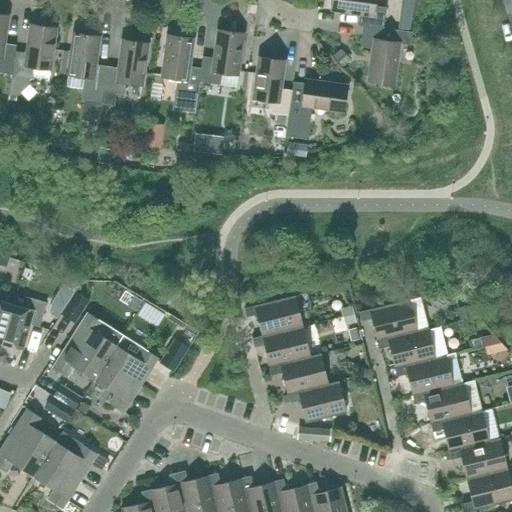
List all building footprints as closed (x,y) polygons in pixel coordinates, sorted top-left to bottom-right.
[(374,6),(374,0),(332,0),(331,10),(359,14),(358,26),(363,26),(383,29),(385,17),(386,8),(374,6)] [(4,44),(8,16),(0,14),(0,73),(11,75),(15,51),(16,45),(4,44)] [(385,17),(383,29),(399,31),(401,19),(385,17)] [(11,76),(8,95),(16,96),(28,85),(29,79),(32,79),(34,67),(50,69),(56,28),(30,25),(26,53),(15,51),(11,75),(11,76)] [(399,31),(383,29),(363,26),(360,47),(372,48),(368,80),(393,84),(399,44),(410,45),(412,33),(399,31)] [(238,75),(243,34),(218,30),(214,58),(202,57),(201,68),(199,82),(220,85),(222,73),(238,75)] [(70,59),(68,74),(84,77),(83,80),(82,89),(81,101),(102,104),(103,92),(104,89),(105,78),(107,66),(95,65),(99,37),(74,33),(70,59)] [(189,67),(193,39),(168,35),(162,76),(178,79),(176,91),(197,94),(199,82),(201,68),(189,67)] [(103,92),(102,104),(114,105),(115,93),(124,95),(126,82),(142,85),(144,69),(148,44),(122,40),(119,68),(107,66),(105,78),(104,89),(103,92)] [(341,65),(348,59),(339,49),(332,55),(341,65)] [(280,89),(284,61),(259,57),(253,98),(269,101),(268,113),(288,116),(292,91),(280,89)] [(343,111),(347,86),(305,80),(303,92),(292,91),(288,116),(285,136),(297,137),(298,133),(307,135),(311,107),(343,111)] [(1,300),(4,290),(0,288),(0,342),(1,343),(13,304),(1,300)] [(74,293),(61,314),(75,323),(88,301),(74,293)] [(262,336),(302,327),(294,296),(244,308),(246,317),(257,314),(262,336)] [(39,327),(47,302),(28,297),(25,307),(13,304),(1,343),(20,349),(28,324),(39,327)] [(410,299),(359,312),(361,321),(372,318),(377,341),(417,330),(427,327),(420,297),(410,299)] [(87,313),(70,340),(105,362),(110,354),(116,345),(122,335),(101,322),(87,313)] [(309,357),(309,356),(302,327),(262,336),(252,338),(254,347),(264,345),(270,367),(309,357)] [(417,330),(377,341),(379,349),(380,349),(389,346),(395,368),(435,358),(445,355),(446,355),(439,327),(428,330),(427,327),(417,330)] [(484,346),(500,342),(492,333),(470,338),(472,348),(484,346)] [(110,354),(105,362),(140,385),(158,358),(144,349),(122,335),(116,345),(110,354)] [(175,339),(160,363),(173,371),(188,347),(175,339)] [(94,380),(105,362),(70,340),(53,367),(67,376),(73,366),(94,380)] [(486,354),(506,349),(500,342),(484,346),(486,354)] [(453,385),(462,383),(454,353),(446,355),(445,355),(435,358),(395,368),(397,376),(408,374),(413,396),(453,386),(453,385)] [(327,385),(327,384),(320,354),(309,356),(309,357),(270,367),(272,375),(282,372),(288,394),(327,385)] [(123,412),(140,385),(105,362),(94,380),(115,393),(109,403),(123,412)] [(306,423),(346,413),(338,381),(327,384),(327,385),(288,394),(290,403),(300,400),(306,423)] [(471,413),(481,410),(473,381),(463,383),(462,383),(453,385),(453,386),(413,396),(415,404),(425,401),(431,424),(471,414),(471,413)] [(53,396),(75,411),(83,398),(61,384),(53,396)] [(67,423),(75,411),(53,396),(45,409),(67,423)] [(34,427),(41,418),(27,409),(9,436),(44,458),(55,441),(34,427)] [(489,441),(488,441),(481,410),(471,413),(471,414),(431,424),(433,432),(443,429),(449,451),(489,441)] [(329,441),(330,429),(298,427),(297,439),(329,441)] [(48,452),(44,458),(79,481),(97,454),(83,445),(83,444),(62,431),(55,441),(48,452)] [(33,476),(44,458),(9,436),(0,450),(0,468),(5,472),(12,462),(33,476)] [(467,479),(507,469),(499,438),(488,441),(489,441),(449,451),(451,460),(461,457),(467,479)] [(97,454),(90,464),(100,470),(107,460),(97,454)] [(62,508),(79,481),(44,458),(33,476),(54,490),(48,499),(62,508)] [(466,511),(511,500),(511,491),(510,481),(507,469),(467,479),(472,501),(462,504),(463,511),(466,511)] [(218,511),(209,476),(187,481),(185,470),(177,472),(179,481),(186,511),(218,511)] [(186,511),(179,481),(177,472),(168,474),(171,485),(149,490),(154,511),(186,511)] [(220,484),(219,481),(218,473),(209,476),(218,511),(250,511),(242,478),(220,484)] [(253,487),(251,481),(250,477),(242,478),(250,511),(282,511),(275,482),(253,487)] [(286,490),(284,481),(283,480),(275,482),(282,511),(314,511),(308,484),(286,490)] [(347,511),(342,487),(319,493),(316,482),(308,484),(314,511),(347,511)] [(154,511),(149,490),(141,492),(143,503),(120,509),(121,511),(154,511)]
